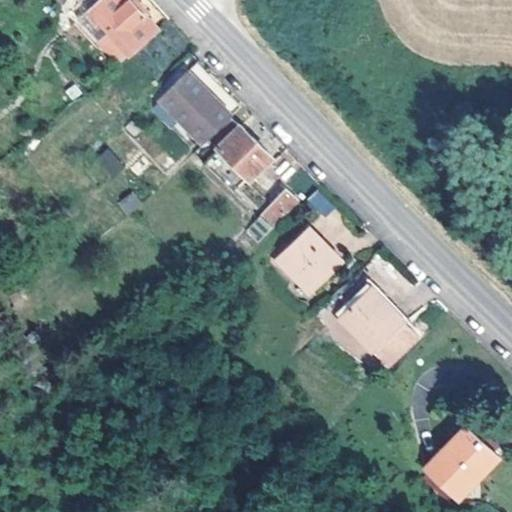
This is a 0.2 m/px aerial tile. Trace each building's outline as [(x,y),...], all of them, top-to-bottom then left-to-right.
[(128,54),(156,29),(142,14),(145,11),(135,0),(98,0),(87,10),(128,54)] [(114,66),(128,54),(87,10),(74,22),(114,66)] [(229,116),(239,107),(216,83),(194,61),(156,98),(157,99),(178,121),(202,144),(220,126),(229,116)] [(168,131),(178,121),(157,99),(147,109),(168,131)] [(216,147),(224,155),(244,177),(266,155),(229,116),(220,126),(229,135),(216,147)] [(229,135),(220,126),(202,144),(194,152),(211,168),(224,155),(216,147),(229,135)] [(107,148),(96,160),(113,177),(125,165),(107,148)] [(264,196),(268,200),(280,187),(276,183),(264,196)] [(280,187),(268,200),(241,227),(254,240),(293,200),(280,187)] [(316,190),(306,201),(324,217),(334,206),(316,190)] [(133,192),(117,202),(125,216),(142,205),(133,192)] [(315,244),(319,240),(305,226),(301,230),(315,244)] [(315,244),(301,230),(274,259),(308,293),(339,261),(319,240),(315,244)] [(389,369),(420,335),(370,284),(337,316),(389,369)] [(460,433),(418,475),(449,506),(491,463),(460,433)]
